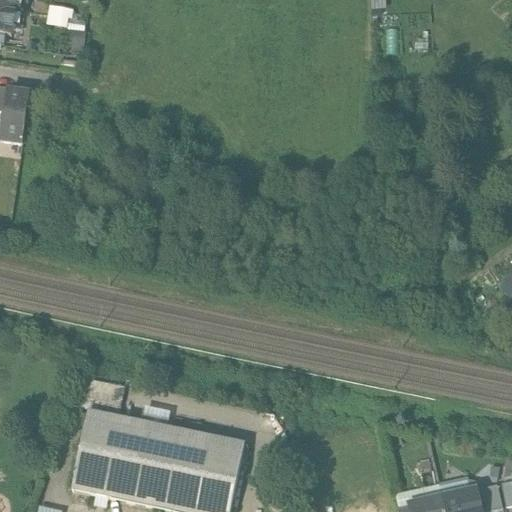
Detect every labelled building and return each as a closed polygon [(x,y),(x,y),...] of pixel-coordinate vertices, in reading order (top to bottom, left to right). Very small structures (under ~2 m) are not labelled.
[(0,0),(0,9),(15,12),(16,0),(0,0)] [(47,25),(71,27),(72,8),(48,6),(47,25)] [(15,12),(0,9),(0,35),(3,36),(11,37),(15,12)] [(8,93),(6,93),(3,114),(0,138),(0,143),(22,146),(30,96),(8,93)] [(81,381),(79,401),(121,404),(123,384),(81,381)] [(166,422),(168,414),(145,408),(143,417),(166,422)] [(231,511),(245,447),(88,414),(72,492),(164,511),(231,511)] [(511,476),(511,482),(511,484),(501,486),(506,510),(511,508),(511,476)] [(497,489),(475,494),(478,511),(497,511),(502,511),(497,489)] [(478,511),(475,494),(442,501),(444,511),(478,511)] [(444,511),(442,501),(410,508),(410,511),(444,511)]
